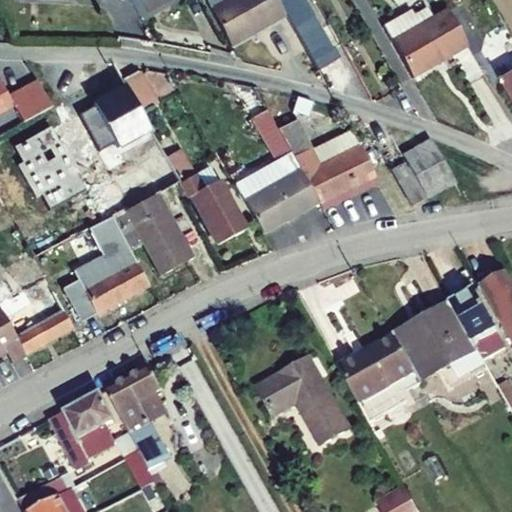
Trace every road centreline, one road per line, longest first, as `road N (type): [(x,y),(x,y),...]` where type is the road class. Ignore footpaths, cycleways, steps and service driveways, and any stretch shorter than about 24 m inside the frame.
road 1 (residential): [(511,216),(311,258),(199,305),(0,408)]
road 2 (residential): [(511,163),(414,122),(262,79),(153,60),(0,51)]
